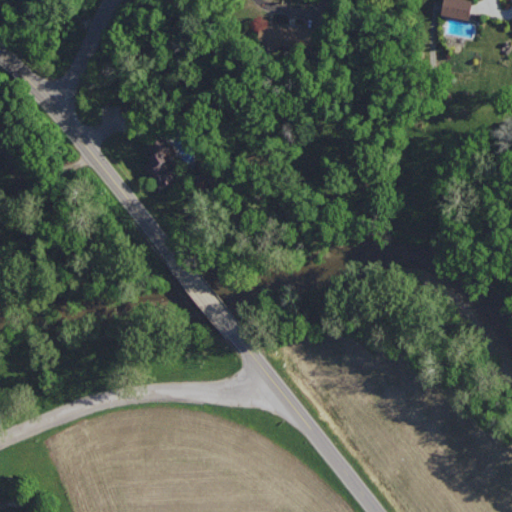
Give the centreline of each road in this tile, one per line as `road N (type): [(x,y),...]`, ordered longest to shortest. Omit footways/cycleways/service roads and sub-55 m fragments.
road 1 (tertiary): [(170,251),(65,117),(0,52)]
road 2 (tertiary): [(374,511),(233,332)]
road 3 (tertiary): [(56,107),(112,0)]
